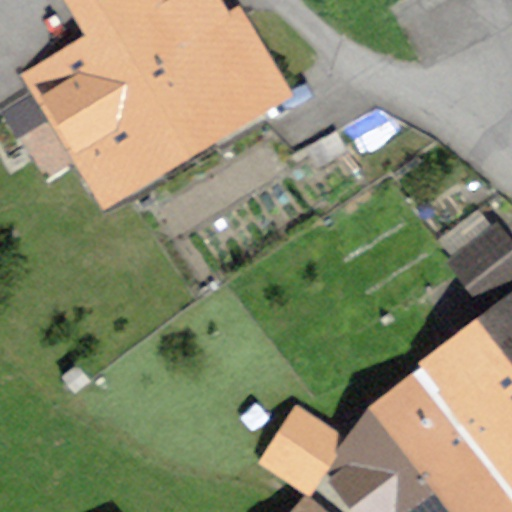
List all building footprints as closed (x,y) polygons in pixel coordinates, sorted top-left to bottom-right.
[(226,0),(157,0),(153,2),(151,0),(67,0),(91,38),(25,78),(102,204),(295,87),(243,2),(232,8),(226,0)] [(511,286),(511,244),(493,221),(489,225),(476,210),(435,242),(448,258),(443,262),(481,310),(511,286)] [(511,286),(481,310),(477,313),(511,358),(511,286)] [(511,358),(477,313),(416,360),(418,361),(511,484),(511,358)] [(354,511),(505,511),(511,507),(511,484),(418,361),(360,405),(323,471),(354,511)] [(342,433),(291,404),(257,464),(308,493),(342,433)] [(326,511),(303,492),(285,511),(326,511)]
